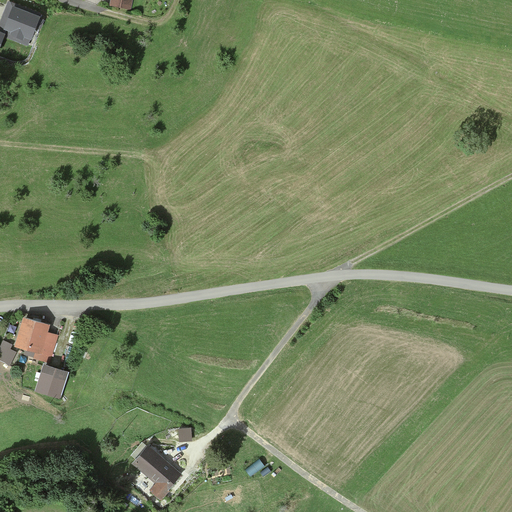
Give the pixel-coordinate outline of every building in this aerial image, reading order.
[(110,0),(110,6),(131,10),(132,0),(110,0)] [(9,2),(0,24),(0,33),(5,36),(5,38),(28,47),(31,41),(32,42),(37,28),(41,29),(44,21),(41,19),(41,18),(40,18),(41,15),(19,6),(9,2)] [(50,321),(24,313),(15,343),(41,351),(39,359),(43,360),(50,362),(59,333),(50,331),(48,330),(50,321)] [(13,343),(4,338),(0,345),(0,359),(9,364),(16,351),(10,348),(13,343)] [(0,360),(0,359),(0,377),(4,380),(12,367),(0,360)] [(69,369),(50,362),(43,360),(35,389),(60,398),(69,369)] [(182,442),(195,441),(194,429),(181,430),(182,442)] [(182,472),(147,441),(131,460),(155,481),(149,487),(161,498),(170,489),(168,487),(182,472)]
